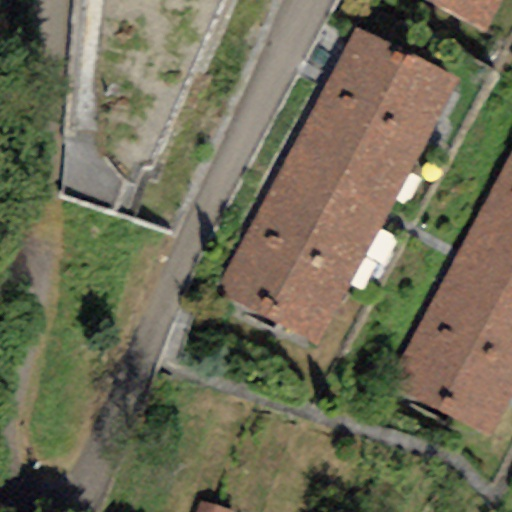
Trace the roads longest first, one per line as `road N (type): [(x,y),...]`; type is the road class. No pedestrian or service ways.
road 1 (residential): [(311,0),(82,496),(44,511)]
road 2 (residential): [(0,431),(35,260),(54,0)]
